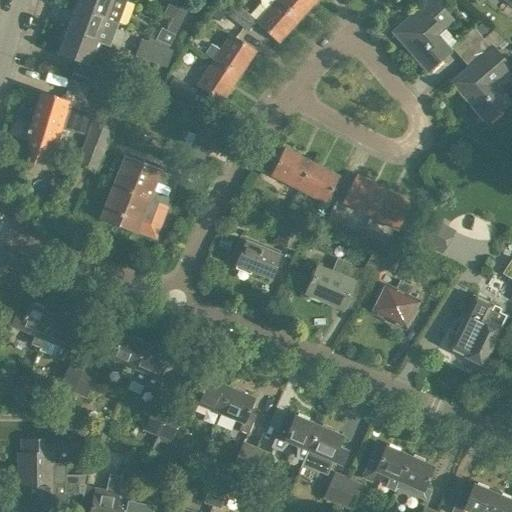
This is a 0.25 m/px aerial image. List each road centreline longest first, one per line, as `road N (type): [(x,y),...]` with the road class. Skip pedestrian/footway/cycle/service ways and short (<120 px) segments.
road 1 (residential): [(511,442),(174,298)]
road 2 (residential): [(291,97),(333,49),(361,49),(419,119),(411,145),(383,147)]
road 3 (residential): [(174,298),(208,224),(291,97)]
road 4 (residential): [(174,298),(0,230)]
